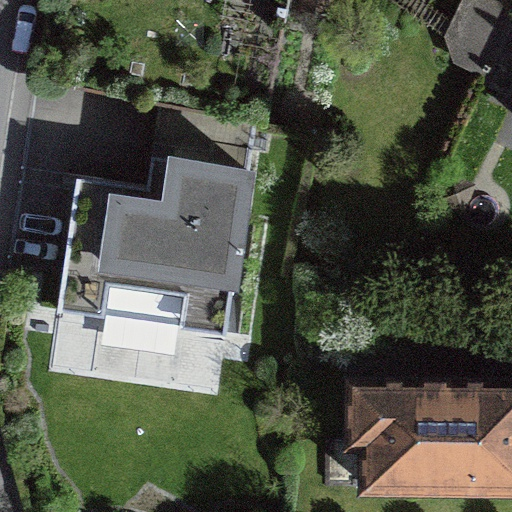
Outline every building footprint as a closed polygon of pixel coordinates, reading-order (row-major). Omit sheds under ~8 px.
[(286,5),(287,0),(64,0),(49,81),(256,120),(264,122),(286,5)] [(511,0),(483,0),(469,30),(502,46),(511,24),(511,0)] [(511,86),(511,24),(502,46),(484,82),(509,93),(511,86)] [(179,325),(226,331),(249,170),(173,156),(167,200),(75,187),(62,275),(58,307),(104,314),(108,281),(184,292),(179,325)] [(511,377),(454,376),(454,389),(415,389),(415,377),(350,376),(349,440),(364,441),(363,485),(511,487),(511,377)]
